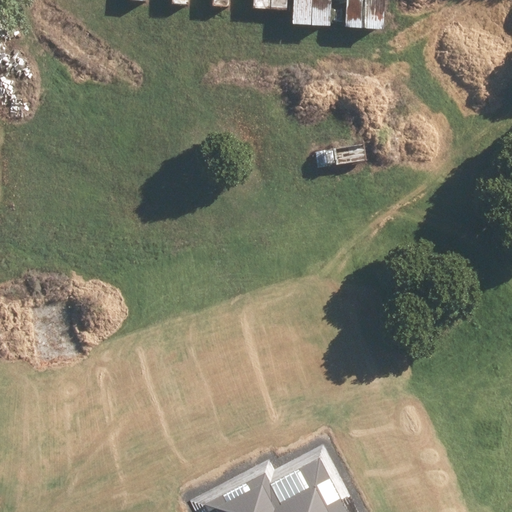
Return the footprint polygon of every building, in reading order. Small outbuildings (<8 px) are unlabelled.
[(230,10),(230,0),(211,0),(211,9),(230,10)] [(285,0),(251,0),(251,9),(285,10),(285,0)] [(328,29),(328,0),(293,0),(293,28),(328,29)] [(379,31),(380,0),(344,0),(343,29),(379,31)] [(263,475),(202,507),(204,511),(344,511),(317,459),(268,484),(263,475)]
